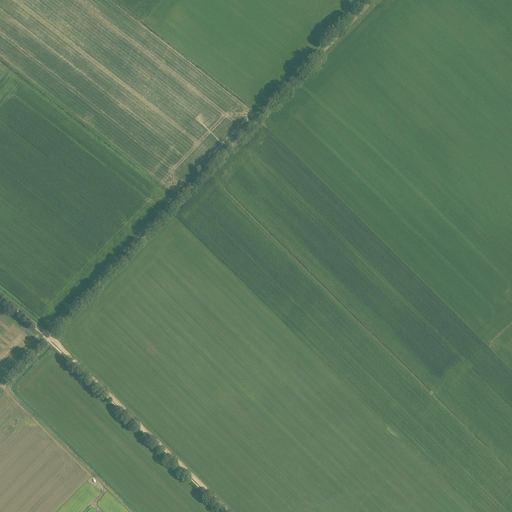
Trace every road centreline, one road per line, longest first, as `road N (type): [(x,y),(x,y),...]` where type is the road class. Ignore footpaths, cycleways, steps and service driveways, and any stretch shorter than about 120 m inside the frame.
road 1 (unclassified): [(0,385),(377,0)]
road 2 (track): [(0,296),(226,511)]
